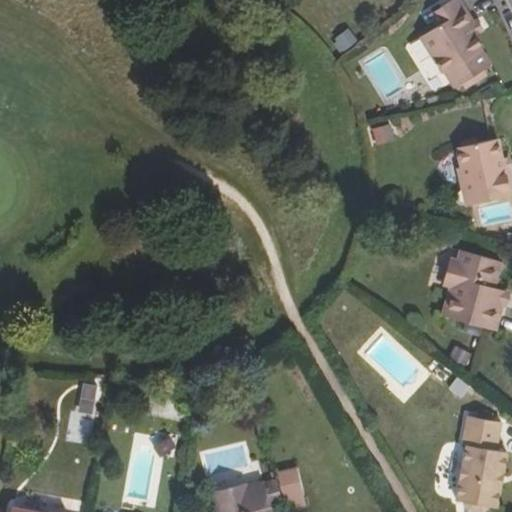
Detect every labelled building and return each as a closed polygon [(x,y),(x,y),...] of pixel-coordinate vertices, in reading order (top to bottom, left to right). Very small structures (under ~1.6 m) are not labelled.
[(459,0),(449,0),(428,14),(435,26),(419,36),(443,72),(444,72),(454,87),(490,65),(480,49),(481,48),(472,34),(468,27),(474,22),(459,0)] [(474,22),(468,27),(472,34),(482,27),(477,20),(474,22)] [(345,28),(329,41),(339,53),(355,40),(345,28)] [(365,64),(387,99),(404,88),(382,54),(365,64)] [(388,124),(368,128),(373,145),(392,140),(388,124)] [(462,171),(458,172),(466,211),(511,201),(511,187),(509,173),(504,174),(502,162),(498,143),(458,151),(462,171)] [(442,288),(450,290),(441,319),(494,334),(502,307),(483,302),(486,291),(492,292),(500,264),(460,253),(457,263),(450,261),(442,288)] [(507,296),(492,292),(486,291),(483,302),(502,307),(504,307),(507,296)] [(452,346),(446,358),(462,367),(468,354),(452,346)] [(86,443),(95,386),(77,383),(69,440),(86,443)] [(466,416),(461,444),(465,445),(454,500),(462,502),(461,503),(465,510),(476,511),(481,511),(484,510),(486,506),(494,508),(505,453),(494,451),(499,423),(466,416)] [(448,444),(438,489),(450,491),(460,447),(448,444)] [(265,485),(271,509),(282,507),(276,483),(265,485)] [(272,511),(271,509),(265,485),(247,490),(245,485),(214,493),(218,511),(272,511)]
